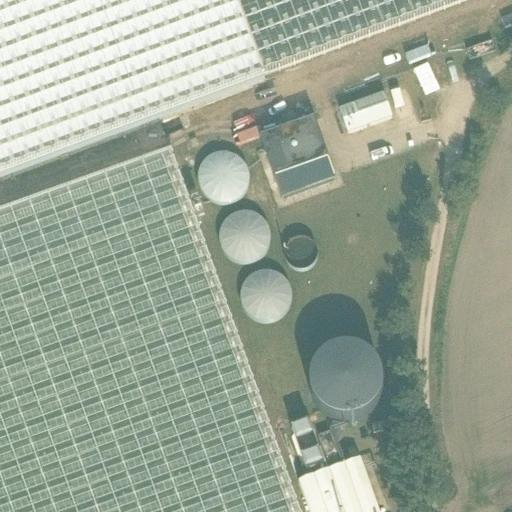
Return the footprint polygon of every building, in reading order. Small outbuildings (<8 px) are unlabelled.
[(0,0),(0,175),(471,0),(0,0)] [(383,97),(339,113),(347,136),(391,120),(383,97)] [(314,122),(259,141),(274,183),(281,201),(335,182),(329,164),(314,122)] [(295,511),(168,155),(0,215),(0,511),(295,511)] [(241,202),(243,158),(202,156),(200,200),(241,202)] [(252,225),(233,237),(243,252),(262,240),(252,225)] [(379,362),(317,345),(299,409),(361,426),(379,362)] [(324,466),(310,425),(291,432),(304,472),(324,466)] [(339,460),(330,434),(319,438),(328,464),(339,460)] [(377,511),(359,462),(297,485),(307,511),(377,511)]
